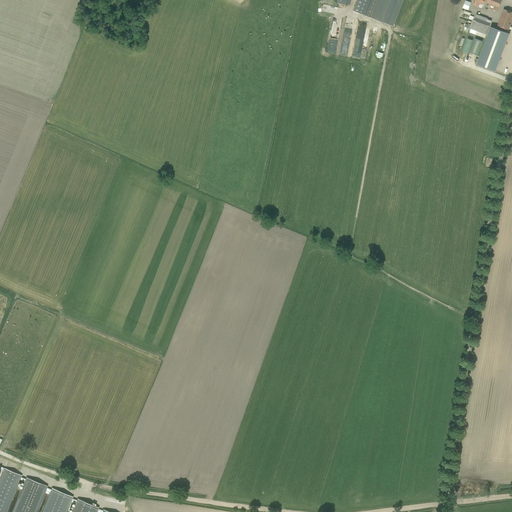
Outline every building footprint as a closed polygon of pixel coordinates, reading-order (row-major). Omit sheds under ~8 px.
[(353,11),(373,19),(393,26),(402,0),(356,0),(354,6),(353,6),(352,8),(353,9),(353,11)] [(462,8),(468,10),(471,3),(465,0),(462,8)] [(475,0),(474,4),(474,5),(481,8),(484,2),(494,6),(493,10),(497,12),(501,0),(475,0)] [(511,11),(504,9),(502,14),(497,26),(509,30),(511,20),(511,11)] [(469,33),(486,38),(491,19),(475,14),(469,33)] [(510,34),(491,27),(477,65),(496,72),(510,34)] [(467,54),(472,40),(467,38),(462,52),(467,54)] [(475,38),(470,53),(477,55),(482,41),(475,38)] [(22,475),(4,468),(3,471),(0,477),(0,511),(6,511),(20,480),(24,482),(26,479),(21,477),(22,475)] [(47,486),(26,477),(26,479),(24,482),(11,511),(36,511),(45,491),(50,493),(51,490),(47,488),(47,486)] [(73,497),(51,488),(51,490),(50,493),(41,511),(66,511),(71,502),(75,504),(77,500),(72,499),(73,497)] [(97,511),(98,509),(99,508),(77,499),(77,500),(75,504),(71,511),(97,511)]
